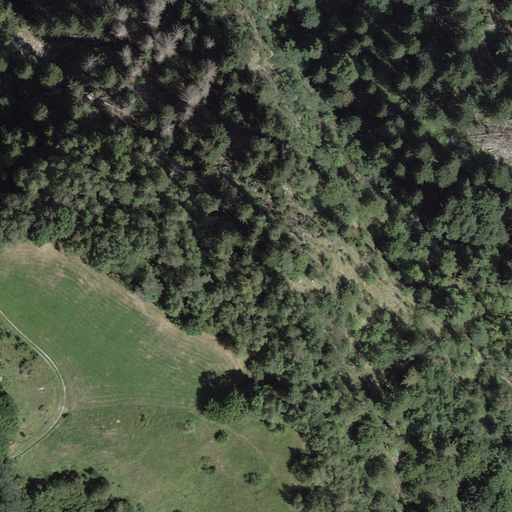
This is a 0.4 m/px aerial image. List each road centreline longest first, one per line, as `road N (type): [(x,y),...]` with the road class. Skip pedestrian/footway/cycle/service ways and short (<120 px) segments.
road 1 (motorway): [(135,0),(206,106),(344,266),(511,428)]
road 2 (motorway): [(511,329),(383,209),(205,0)]
road 3 (residential): [(0,313),(50,362),(62,393),(52,422),(0,461)]
